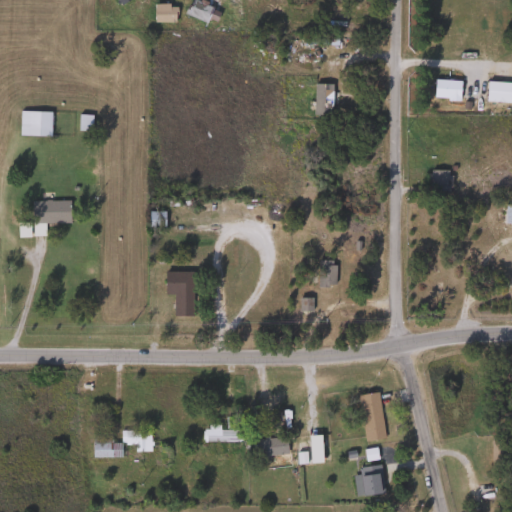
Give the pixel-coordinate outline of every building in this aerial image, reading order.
[(508,102),(483,102),(483,82),(508,82),(508,102)] [(329,84),(329,116),(311,116),(311,84),(329,84)] [(17,128),(17,111),(48,111),(48,128),(17,128)] [(425,198),(425,170),(445,170),(445,198),(425,198)] [(68,223),(42,223),(42,236),(29,236),(29,201),(67,201),(68,223)] [(502,206),(511,206),(511,224),(502,224),(502,206)] [(162,228),(147,228),(147,212),(162,212),(162,228)] [(27,233),(19,237),(14,228),(22,224),(27,233)] [(313,286),(313,260),(332,260),(332,286),(313,286)] [(162,295),(162,272),(190,272),(190,317),(172,317),(172,295),(162,295)] [(310,298),(310,314),(297,314),(297,298),(310,298)] [(361,442),(356,395),(376,393),(381,440),(361,442)] [(239,443),(201,443),(201,428),(239,428),(239,443)] [(148,430),(148,452),(132,452),(132,446),(118,446),(118,430),(148,430)] [(109,435),(109,445),(117,445),(116,458),(89,458),(90,434),(109,435)] [(255,456),(255,438),(284,438),(284,456),(255,456)] [(354,486),(352,468),(377,465),(380,494),(359,496),(358,486),(354,486)]
